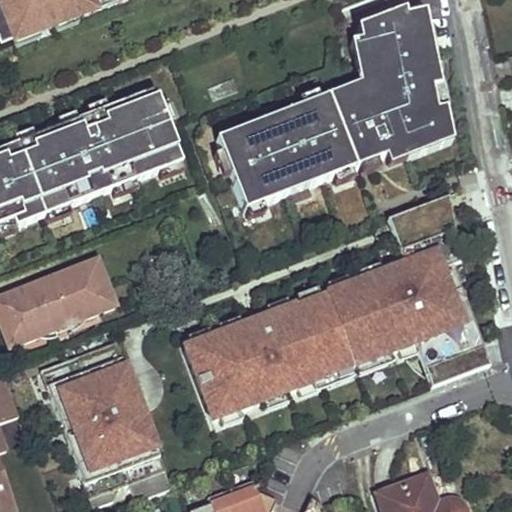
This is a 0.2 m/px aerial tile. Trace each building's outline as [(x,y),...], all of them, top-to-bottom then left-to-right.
[(0,0),(0,51),(23,42),(22,38),(79,16),(77,10),(102,0),(0,0)] [(79,16),(80,19),(130,0),(102,0),(77,10),(79,16)] [(360,87),(220,143),(225,156),(228,155),(237,177),(234,178),(247,210),(264,203),(266,207),(407,151),(411,160),(456,142),(449,109),(440,111),(436,89),(445,87),(438,54),(429,55),(425,33),(434,31),(428,4),(361,29),(365,42),(354,44),(357,58),(370,55),(377,91),(364,96),(360,87)] [(434,31),(425,33),(429,55),(438,54),(434,31)] [(363,86),(360,87),(364,96),(377,91),(370,55),(357,58),(363,86)] [(445,87),(436,89),(440,111),(449,109),(445,87)] [(186,166),(157,94),(82,124),(79,116),(64,122),(68,130),(51,137),(0,156),(0,231),(17,225),(20,232),(186,166)] [(68,130),(64,122),(47,128),(51,137),(68,130)] [(228,155),(225,156),(234,178),(237,177),(228,155)] [(264,203),(247,210),(249,214),(266,207),(264,203)] [(445,206),(384,220),(392,253),(452,239),(445,206)] [(17,225),(0,231),(0,244),(22,236),(20,232),(17,225)] [(441,261),(173,344),(200,428),(418,360),(427,390),(477,375),(441,261)] [(24,295),(0,304),(0,327),(10,353),(42,340),(41,337),(55,332),(71,326),(86,319),(87,322),(116,311),(99,265),(68,278),(73,291),(30,307),(24,295)] [(68,278),(24,295),(30,307),(73,291),(68,278)] [(71,326),(74,333),(76,337),(79,335),(83,332),(87,326),(87,322),(86,319),(71,326)] [(55,332),(58,339),(74,333),(71,326),(55,332)] [(41,337),(42,340),(47,343),(53,344),(59,343),(58,339),(55,332),(41,337)] [(151,464),(120,350),(77,362),(83,383),(50,392),(76,485),(151,464)] [(0,425),(19,418),(1,372),(0,373),(0,425)] [(144,472),(122,480),(132,506),(167,493),(155,461),(142,466),(144,472)] [(0,511),(3,511),(10,510),(0,483),(0,511)] [(437,511),(426,484),(380,501),(384,511),(460,511),(455,509),(449,508),(437,511)] [(317,511),(310,506),(307,511),(275,511),(277,509),(256,499),(255,497),(216,511),(317,511)]
